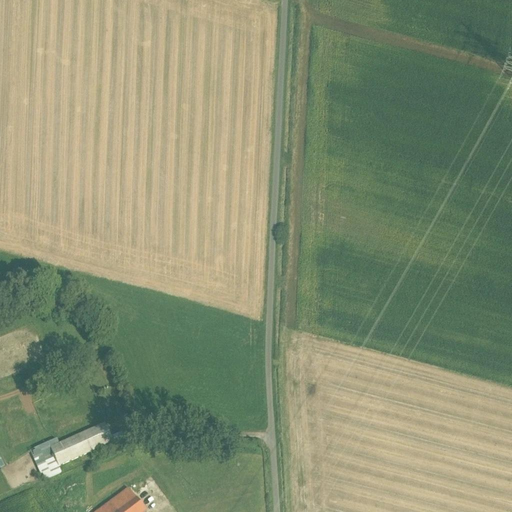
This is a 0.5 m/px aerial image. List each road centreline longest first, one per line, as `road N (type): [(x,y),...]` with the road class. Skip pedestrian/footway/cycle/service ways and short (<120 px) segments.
road 1 (unclassified): [(277,511),(268,316),(285,0)]
road 2 (track): [(272,437),(148,435),(124,422),(72,318),(42,310),(0,318)]
